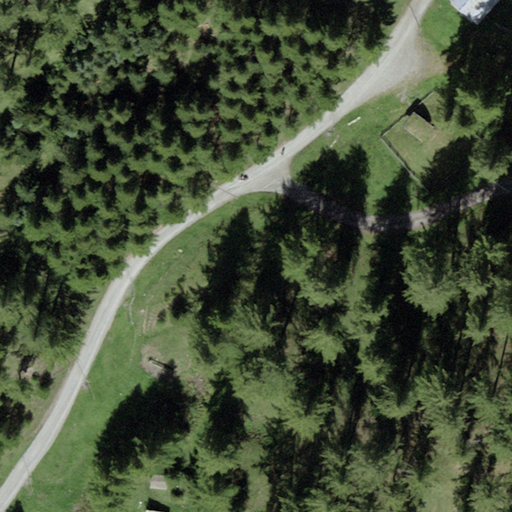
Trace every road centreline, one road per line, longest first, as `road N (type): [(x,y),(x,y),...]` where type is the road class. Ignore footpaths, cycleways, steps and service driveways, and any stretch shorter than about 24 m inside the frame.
road 1 (track): [(268,165),(156,240),(122,282),(52,424),(0,501)]
road 2 (track): [(268,165),(315,204),(383,227),(419,222),(511,186)]
road 3 (track): [(424,0),(353,97),(268,165)]
